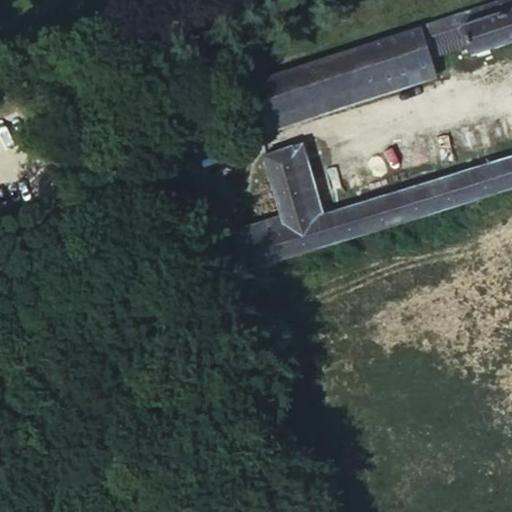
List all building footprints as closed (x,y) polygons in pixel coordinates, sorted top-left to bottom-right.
[(511,38),(511,0),(499,0),(457,14),(468,45),(470,52),(511,38)] [(468,45),(457,14),(419,26),(427,49),(453,40),(456,49),(468,45)] [(241,83),(253,123),(433,65),(427,49),(419,26),(241,83)] [(288,238),(293,252),(511,185),(511,153),(314,214),(292,146),(263,154),(284,225),(288,238)] [(209,261),(288,238),(284,225),(206,248),(209,261)] [(209,261),(214,276),(256,263),(293,252),(288,238),(209,261)]
